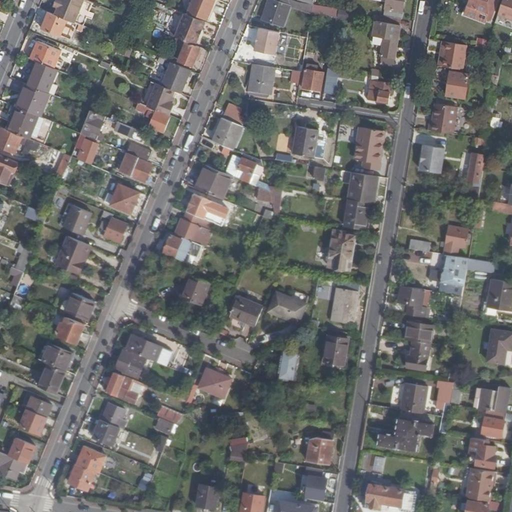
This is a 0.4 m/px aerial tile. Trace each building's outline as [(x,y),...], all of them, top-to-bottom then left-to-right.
[(85,0),(63,0),(57,15),(67,20),(85,27),(94,4),(90,2),(88,1),(85,0)] [(207,21),(215,0),(193,0),(189,13),(207,21)] [(299,2),(293,0),(268,0),(261,19),(281,26),(287,10),(289,9),(312,12),(314,4),(299,2)] [(386,0),(384,16),(389,17),(402,19),(405,0),(386,0)] [(494,0),(471,0),(470,4),(466,14),(487,21),(494,0)] [(511,0),(503,0),(498,15),(511,19),(511,0)] [(57,15),(50,13),(43,29),(60,36),(67,20),(57,15)] [(196,46),(206,23),(185,14),(176,38),(188,43),(196,46)] [(487,21),(466,14),(465,15),(486,23),(487,21)] [(396,57),(403,19),(402,19),(389,17),(382,54),(396,57)] [(281,32),(260,28),(256,49),(276,55),(281,32)] [(167,39),(186,47),(188,43),(176,38),(169,35),(167,39)] [(373,38),(363,36),(361,49),(368,50),(368,46),(372,46),(373,38)] [(469,44),(444,40),(443,48),(446,49),(443,66),(465,70),(469,44)] [(39,43),(32,59),(39,62),(55,68),(61,52),(39,43)] [(193,66),(201,48),(196,46),(188,43),(186,47),(180,61),(193,66)] [(55,68),(39,62),(30,85),(49,93),(58,70),(55,68)] [(178,92),(182,94),(191,71),(172,63),(162,86),(175,91),(178,92)] [(275,68),(256,64),(251,92),(270,96),(275,68)] [(440,65),(438,65),(435,78),(450,81),(448,95),(469,98),(471,83),(469,82),(470,74),(464,73),(465,70),(443,66),(440,65)] [(328,74),(337,75),(349,77),(350,70),(329,66),(328,74)] [(303,68),(302,78),(305,78),(304,86),(322,90),(325,72),(303,68)] [(328,74),(324,92),(334,94),(337,75),(328,74)] [(391,83),(372,80),(369,98),(388,102),(391,83)] [(162,86),(152,82),(142,105),(156,110),(168,115),(175,98),(172,97),(175,91),(162,86)] [(30,85),(27,85),(18,107),(39,116),(41,117),(51,94),(49,93),(30,85)] [(156,113),(156,110),(142,105),(139,103),(136,110),(148,115),(149,113),(155,115),(150,127),(164,132),(170,118),(156,113)] [(224,118),(239,125),(245,111),(228,104),(222,118),(224,118)] [(432,120),(430,130),(454,134),(458,108),(440,104),(437,120),(434,120),(432,120)] [(496,107),(482,105),(481,113),(494,115),(496,107)] [(18,107),(17,107),(13,116),(15,117),(9,131),(22,137),(29,139),(30,140),(39,116),(18,107)] [(92,111),(82,134),(96,140),(99,134),(106,116),(92,111)] [(15,117),(13,116),(6,130),(9,131),(15,117)] [(35,142),(45,119),(41,117),(39,116),(30,140),(35,142)] [(501,119),(494,117),(492,129),(499,130),(501,119)] [(233,150),(243,127),(239,125),(224,118),(214,142),(233,150)] [(132,136),(135,128),(118,121),(115,130),(132,136)] [(320,131),(299,127),(295,154),(316,158),(320,131)] [(3,128),(0,134),(0,146),(15,153),(22,137),(9,131),(6,130),(3,128)] [(380,170),(386,132),(361,128),(355,166),(380,170)] [(41,145),(35,142),(30,140),(29,139),(26,146),(32,149),(34,146),(40,148),(41,145)] [(91,162),(98,145),(85,141),(78,158),(91,162)] [(139,158),(148,162),(152,152),(131,143),(127,153),(129,154),(139,158)] [(443,173),(447,148),(426,144),(422,169),(443,173)] [(63,180),(72,157),(61,152),(52,176),(63,180)] [(19,162),(0,154),(0,181),(7,184),(13,171),(15,172),(19,162)] [(139,160),(139,158),(129,154),(121,172),(146,183),(152,166),(139,160)] [(481,177),(484,177),(485,168),(486,162),(484,162),(485,156),(473,154),(469,181),(481,184),(481,177)] [(243,160),(234,156),(226,174),(233,177),(242,181),(246,171),(239,168),(243,160)] [(242,181),(249,184),(257,166),(243,160),(239,168),(246,171),(242,181)] [(206,166),(196,189),(223,200),(233,177),(226,174),(206,166)] [(326,168),(310,166),(307,178),(324,180),(326,168)] [(368,202),(373,175),(355,173),(350,199),(368,202)] [(48,196),(55,199),(58,192),(60,186),(61,184),(54,181),(48,196)] [(69,189),(60,186),(58,192),(67,195),(69,189)] [(132,214),(140,194),(120,186),(111,205),(132,214)] [(274,203),(271,193),(260,188),(257,200),(274,203)] [(473,188),(472,198),(480,199),(482,189),(473,188)] [(291,204),(294,190),(283,189),(281,202),(291,204)] [(195,195),(188,212),(204,219),(205,219),(213,202),(195,195)] [(346,226),(366,230),(370,202),(368,202),(350,199),(346,226)] [(486,200),(480,199),(475,230),(481,231),(486,200)] [(511,213),(511,204),(510,204),(496,202),(495,208),(506,210),(506,212),(511,213)] [(60,225),(65,227),(74,206),(69,204),(60,225)] [(74,206),(65,227),(83,235),(92,214),(74,206)] [(30,208),(27,216),(43,222),(46,213),(30,208)] [(105,211),(102,217),(112,221),(112,219),(114,215),(105,211)] [(280,222),(277,214),(268,211),(266,218),(280,222)] [(182,219),(176,234),(194,242),(196,242),(203,228),(201,227),(204,219),(188,212),(184,220),(182,219)] [(112,219),(112,221),(105,236),(120,242),(127,225),(112,219)] [(314,231),(316,222),(306,220),(304,230),(314,231)] [(449,226),(445,254),(448,255),(458,257),(460,247),(466,248),(467,245),(470,245),(472,234),(469,233),(469,229),(449,226)] [(347,233),(335,230),(329,267),(351,270),(357,236),(347,235),(347,233)] [(176,234),(174,233),(166,253),(181,260),(186,249),(191,251),(194,242),(176,234)] [(81,273),(92,246),(69,237),(58,263),(81,273)] [(412,240),(411,249),(430,252),(431,243),(412,240)] [(34,250),(25,246),(16,269),(17,269),(25,272),(34,250)] [(469,269),(471,259),(471,258),(458,257),(448,255),(444,282),(466,285),(469,269)] [(495,263),(471,259),(469,269),(494,273),(495,263)] [(8,292),(15,295),(25,272),(17,269),(8,292)] [(25,272),(15,295),(23,299),(33,276),(25,272)] [(203,304),(211,285),(191,277),(183,295),(203,304)] [(511,281),(492,278),(487,307),(511,311),(511,281)] [(354,322),(360,282),(340,279),(333,319),(354,322)] [(426,290),(404,286),(401,302),(412,304),(411,308),(423,310),(426,290)] [(299,323),(306,305),(278,293),(270,312),(299,323)] [(87,319),(94,303),(72,295),(66,311),(87,319)] [(458,295),(453,322),(460,323),(465,295),(458,295)] [(257,326),(264,308),(238,298),(231,316),(257,326)] [(78,343),(86,324),(67,317),(65,323),(61,322),(58,329),(62,331),(60,335),(78,343)] [(411,322),(408,340),(414,341),(432,344),(435,326),(411,322)] [(511,353),(511,333),(494,330),(489,361),(510,365),(511,353)] [(325,361),(345,364),(349,338),(329,335),(325,361)] [(128,350),(140,356),(157,363),(162,349),(163,348),(134,336),(128,350)] [(432,344),(414,341),(411,356),(409,356),(407,367),(430,371),(434,344),(432,344)] [(50,364),(67,371),(73,356),(49,347),(44,361),(50,364)] [(128,350),(125,349),(116,370),(131,377),(140,356),(128,350)] [(157,363),(167,367),(173,354),(162,349),(157,363)] [(295,381),(300,354),(283,351),(279,378),(295,381)] [(40,387),(57,394),(67,371),(50,364),(40,387)] [(19,370),(16,377),(27,382),(30,375),(19,370)] [(225,397),(231,379),(207,370),(200,387),(225,397)] [(132,379),(115,373),(107,393),(124,399),(132,379)] [(451,382),(441,381),(440,388),(442,388),(440,402),(446,403),(451,404),(455,382),(451,382)] [(406,384),(402,411),(424,414),(429,388),(406,384)] [(483,410),(489,411),(507,414),(510,404),(504,403),(505,399),(510,400),(511,390),(511,389),(501,387),(500,392),(483,390),(482,398),(485,399),(483,410)] [(187,402),(190,394),(184,391),(180,399),(187,402)] [(463,392),(454,391),(452,402),(460,404),(463,392)] [(28,409),(48,417),(53,405),(33,397),(28,409)] [(187,413),(200,408),(187,402),(180,399),(176,408),(187,413)] [(110,404),(102,421),(118,428),(125,411),(110,404)] [(40,434),(48,417),(28,409),(21,426),(40,434)] [(504,437),(508,414),(507,414),(489,411),(485,434),(504,437)] [(176,423),(183,416),(172,413),(169,421),(176,423)] [(423,434),(433,436),(435,424),(398,418),(396,429),(398,430),(397,436),(379,433),(378,445),(417,451),(418,445),(422,446),(423,438),(423,434)] [(175,425),(161,419),(158,426),(171,432),(175,425)] [(102,421),(101,420),(94,437),(113,445),(120,428),(118,428),(102,421)] [(336,439),(319,436),(317,444),(312,444),(308,461),(331,464),(336,439)] [(492,441),(475,438),(471,463),(497,467),(499,455),(497,455),(498,447),(491,446),(492,441)] [(10,456),(28,464),(36,447),(18,440),(10,456)] [(156,450),(162,453),(164,447),(160,445),(158,444),(156,450)] [(248,455),(250,444),(232,448),(233,453),(248,455)] [(79,465),(96,472),(100,474),(107,457),(86,448),(79,465)] [(0,451),(0,464),(2,465),(0,470),(0,471),(16,478),(19,472),(24,474),(28,464),(10,456),(0,451)] [(362,468),(375,470),(377,456),(364,454),(362,468)] [(385,471),(387,457),(377,456),(376,470),(385,471)] [(79,465),(77,465),(70,482),(88,490),(96,472),(79,465)] [(325,477),(327,470),(309,467),(307,475),(311,475),(308,496),(325,499),(329,478),(325,477)] [(496,472),(474,468),(469,498),(490,502),(491,502),(496,472)] [(440,471),(435,470),(432,484),(438,485),(440,471)] [(365,505),(366,507),(371,507),(371,505),(374,505),(373,508),(382,509),(391,510),(405,511),(419,511),(423,492),(378,485),(379,481),(374,480),(371,496),(367,496),(366,498),(365,505)] [(141,491),(147,493),(151,484),(146,481),(141,491)] [(220,492),(202,489),(199,506),(217,509),(220,492)] [(262,511),(265,497),(246,494),(242,511),(262,511)] [(488,511),(490,509),(504,511),(505,504),(491,502),(490,502),(490,505),(471,501),(468,511),(488,511)] [(319,511),(320,508),(286,502),(284,511),(319,511)]
